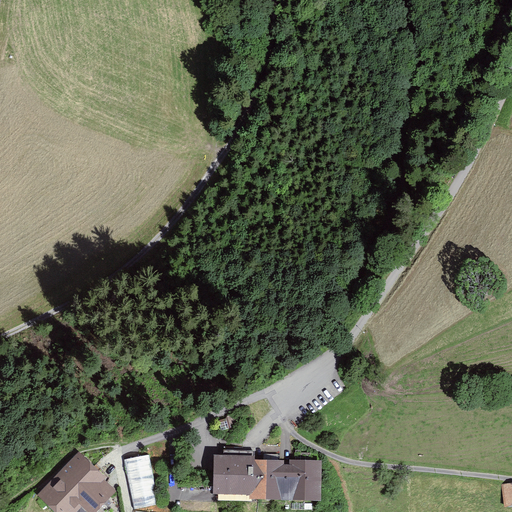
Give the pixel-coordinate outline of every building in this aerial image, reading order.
[(236,423),(234,415),(216,419),(219,434),(230,431),(228,424),(236,423)] [(254,461),(254,451),(222,451),(222,457),(221,457),(212,457),(212,497),(248,497),(248,503),(320,503),(320,456),(316,456),(316,453),(301,453),(301,450),(295,450),(295,462),(288,461),(288,466),(283,466),(283,461),(278,461),(278,455),(263,454),(263,461),(254,461)] [(83,511),(95,511),(115,491),(104,481),(106,479),(78,453),(36,498),(50,511),(74,511),(79,508),(83,511)] [(160,504),(149,455),(123,461),(134,510),(160,504)] [(504,509),(511,507),(511,483),(501,484),(504,509)]
